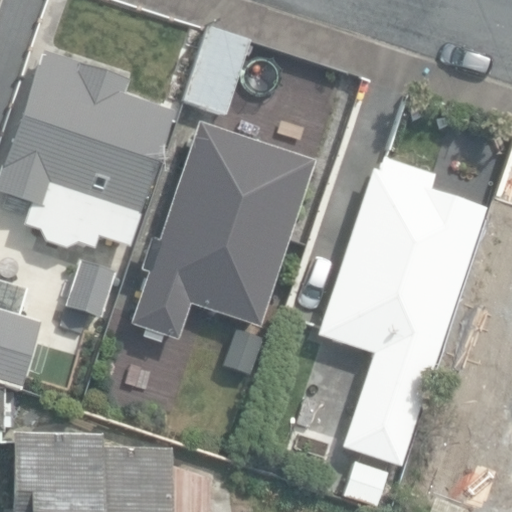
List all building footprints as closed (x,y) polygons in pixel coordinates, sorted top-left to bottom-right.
[(180,101),(223,115),(248,39),(205,25),(180,101)] [(44,244),(62,250),(76,245),(91,250),(95,239),(125,249),(171,113),(121,96),(126,82),(41,53),(0,173),(0,195),(29,205),(23,226),(38,232),(44,244)] [(129,323),(175,339),(187,302),(256,325),(310,161),(195,123),(157,239),(148,235),(136,270),(146,273),(129,323)] [(511,138),(493,196),(511,202),(511,138)] [(370,369),(415,384),(425,354),(433,356),(482,209),(428,191),(434,172),(381,155),(376,171),(370,169),(320,319),(329,322),(323,339),(375,356),(370,369)] [(490,493),(511,500),(511,210),(501,206),(449,355),(511,376),(511,400),(497,443),(506,446),(490,493)] [(63,310),(97,321),(113,274),(78,263),(63,310)] [(0,385),(18,391),(39,323),(0,311),(0,385)] [(221,367),(250,376),(263,336),(233,327),(221,367)] [(271,391),(313,403),(331,342),(288,330),(271,391)] [(166,511),(167,449),(100,448),(100,433),(11,432),(9,511),(166,511)]
